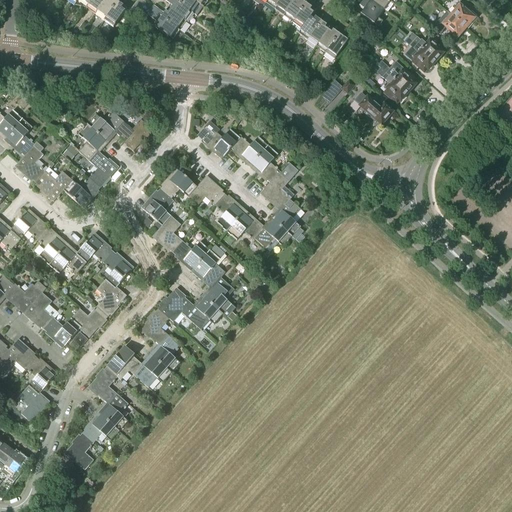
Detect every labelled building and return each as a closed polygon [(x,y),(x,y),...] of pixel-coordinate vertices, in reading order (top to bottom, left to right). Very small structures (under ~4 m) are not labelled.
[(64,0),(75,8),(76,7),(78,3),(77,3),(79,0),(64,0)] [(78,3),(76,7),(85,9),(86,9),(92,0),(79,0),(77,3),(78,3)] [(92,0),(86,9),(95,16),(106,0),(92,0)] [(112,0),(106,0),(95,16),(104,22),(120,0),(113,0),(112,0)] [(120,0),(104,22),(113,29),(115,27),(127,11),(122,7),(126,2),(127,0),(120,0)] [(173,0),(163,0),(171,6),(168,10),(186,23),(193,14),(190,12),(173,0)] [(173,0),(190,12),(193,9),(196,11),(198,11),(200,11),(201,10),(202,9),(200,7),(199,6),(191,0),(173,0)] [(255,0),(253,2),(253,3),(262,9),(267,2),(268,0),(255,0)] [(268,0),(267,2),(276,9),(282,0),(268,0)] [(282,0),(276,9),(274,11),(283,18),(295,0),(282,0)] [(295,0),(283,18),(282,19),(291,26),(292,24),(309,0),(302,0),(301,2),(297,0),(295,0)] [(309,0),(292,24),(291,26),(299,32),(300,32),(301,31),(311,17),(312,16),(313,15),(315,13),(317,10),(311,6),(313,4),(315,0),(309,0)] [(364,11),(360,15),(378,28),(382,23),(378,19),(384,11),(367,0),(364,0),(359,7),(364,11)] [(394,6),(398,1),(396,0),(367,0),(384,11),(390,3),(394,6)] [(456,11),(451,16),(459,23),(466,29),(477,18),(472,13),(470,15),(458,5),(454,9),(456,11)] [(154,6),(150,11),(177,31),(180,32),(186,23),(168,10),(165,15),(154,6)] [(299,33),(297,35),(305,40),(307,42),(328,13),(324,9),(316,20),(311,17),(301,31),(300,32),(299,32),(299,33)] [(150,11),(147,16),(149,17),(158,24),(157,25),(155,29),(170,40),(177,31),(150,11)] [(328,13),(307,42),(316,48),(317,45),(329,30),(324,27),(332,15),(328,13)] [(442,19),(432,30),(436,33),(442,26),(448,32),(452,35),(451,36),(450,38),(455,42),(466,29),(459,23),(451,16),(446,22),(444,20),(442,19)] [(329,30),(317,45),(326,52),(346,25),(341,22),(333,33),(329,30)] [(83,23),(79,29),(83,31),(87,26),(83,23)] [(326,52),(324,55),(334,62),(347,43),(342,39),(350,28),(346,25),(326,52)] [(412,34),(408,38),(414,44),(418,40),(412,34)] [(370,42),(379,50),(383,45),(374,38),(370,42)] [(408,38),(404,43),(410,48),(414,44),(408,38)] [(418,40),(414,44),(423,52),(424,51),(429,56),(428,58),(432,62),(434,61),(436,63),(439,60),(440,60),(442,57),(442,56),(443,55),(442,54),(445,50),(433,39),(429,44),(426,47),(418,40)] [(412,50),(405,57),(411,63),(415,67),(424,74),(425,73),(427,71),(428,71),(429,70),(431,70),(433,68),(432,67),(436,63),(434,61),(432,62),(428,58),(429,56),(424,51),(423,52),(414,44),(410,48),(412,50)] [(293,61),(290,66),(287,69),(296,76),(302,68),(293,61)] [(381,63),(378,68),(380,70),(390,78),(395,83),(396,82),(401,86),(399,88),(404,93),(407,93),(408,94),(411,91),(412,91),(414,88),(414,87),(415,86),(414,85),(418,82),(405,70),(396,63),(389,70),(381,63)] [(380,70),(377,74),(386,83),(390,86),(391,87),(387,91),(384,94),(397,106),(398,104),(400,102),(401,102),(403,102),(405,99),(405,98),(408,94),(407,93),(404,93),(399,88),(401,86),(396,82),(395,83),(390,78),(380,70)] [(297,76),(304,81),(307,77),(300,72),(297,76)] [(348,81),(346,84),(340,90),(347,96),(356,87),(348,81)] [(8,96),(10,92),(11,91),(5,87),(2,93),(8,96)] [(367,100),(361,95),(355,102),(361,107),(360,108),(381,126),(389,117),(392,113),(384,107),(380,111),(367,100)] [(84,105),(77,98),(71,105),(78,111),(84,105)] [(0,139),(3,142),(22,121),(12,112),(5,120),(0,115),(0,139)] [(115,134),(124,124),(112,114),(104,123),(96,116),(87,126),(108,145),(114,138),(112,136),(114,133),(115,134)] [(35,146),(25,138),(32,129),(22,121),(3,142),(10,148),(12,146),(15,148),(14,149),(24,158),(33,147),(34,148),(35,146)] [(124,124),(115,134),(125,143),(126,142),(128,144),(127,147),(133,152),(152,132),(141,121),(132,131),(124,124)] [(209,135),(203,142),(206,145),(213,151),(214,150),(217,153),(214,155),(221,161),(225,157),(231,150),(240,140),(230,132),(225,138),(223,140),(217,135),(220,132),(210,123),(204,130),(209,135)] [(102,152),(108,145),(87,126),(78,136),(86,143),(78,153),(89,163),(98,153),(97,152),(100,149),(102,152)] [(261,140),(266,144),(269,139),(265,135),(261,140)] [(240,140),(231,150),(241,159),(242,159),(242,158),(245,160),(245,161),(243,163),(249,169),(256,161),(268,148),(258,139),(256,141),(254,144),(251,147),(249,146),(241,139),(240,140)] [(43,150),(37,144),(35,146),(34,148),(33,147),(24,158),(14,169),(21,175),(23,173),(26,175),(25,177),(35,185),(45,173),(36,165),(43,156),(40,153),(43,150)] [(70,163),(78,154),(71,147),(63,156),(70,163)] [(256,161),(249,169),(255,175),(256,175),(257,173),(258,172),(259,173),(261,175),(260,176),(269,185),(270,185),(279,175),(280,174),(275,170),(270,165),(275,160),(278,156),(268,148),(256,161)] [(89,179),(101,190),(119,169),(112,163),(110,165),(107,163),(108,162),(98,153),(89,163),(97,170),(89,179)] [(263,192),(260,196),(267,202),(268,201),(269,199),(270,200),(272,202),(271,203),(270,203),(275,207),(276,208),(281,212),(290,202),(294,197),(285,188),(298,173),(292,167),(288,164),(288,165),(287,165),(284,168),(280,174),(279,175),(270,185),(269,185),(265,189),(265,190),(263,191),(263,192)] [(168,182),(160,191),(171,201),(180,192),(188,199),(197,189),(190,183),(176,170),(170,177),(170,178),(171,179),(172,180),(170,183),(168,182)] [(63,193),(72,182),(62,173),(55,182),(45,173),(35,185),(45,194),(46,193),(49,195),(46,198),(53,204),(63,193)] [(197,189),(188,199),(189,200),(192,202),(198,208),(205,199),(215,208),(225,197),(215,188),(214,189),(211,187),(213,185),(214,184),(210,180),(207,178),(203,182),(197,189)] [(92,200),(101,190),(89,179),(81,189),(72,182),(63,193),(84,211),(90,204),(88,202),(91,199),(92,200)] [(0,206),(10,195),(3,188),(1,191),(0,190),(0,206)] [(147,203),(141,210),(157,224),(162,228),(171,218),(165,213),(173,203),(171,201),(160,191),(151,201),(152,202),(151,204),(150,205),(147,203)] [(225,197),(215,208),(224,216),(217,225),(227,234),(246,213),(239,207),(236,210),(234,207),(235,206),(225,197)] [(277,213),(271,220),(290,237),(292,239),(292,238),(296,242),(303,233),(300,230),(301,229),(294,223),(292,221),(296,217),(301,212),(299,210),(295,207),(290,202),(281,212),(282,213),(280,215),(279,215),(277,214),(277,213)] [(37,242),(48,230),(38,222),(37,223),(34,220),(36,218),(29,212),(11,232),(20,241),(28,233),(37,242)] [(246,213),(227,234),(237,242),(241,238),(244,234),(250,240),(253,242),(255,240),(255,241),(256,240),(259,237),(264,231),(260,228),(258,226),(256,224),(255,223),(254,222),(253,224),(252,223),(250,221),(251,220),(252,219),(246,213)] [(162,228),(152,239),(159,246),(161,243),(164,245),(163,247),(169,252),(170,251),(174,254),(183,244),(173,236),(181,227),(171,218),(162,228)] [(147,229),(152,224),(147,220),(143,225),(147,229)] [(256,240),(255,241),(256,241),(270,254),(278,244),(280,246),(283,249),(292,239),(290,237),(271,220),(265,227),(267,229),(266,230),(265,232),(264,231),(259,237),(256,240)] [(20,241),(11,232),(10,234),(7,231),(9,228),(3,222),(0,225),(0,244),(1,244),(11,253),(20,241)] [(49,268),(68,246),(62,240),(60,243),(57,241),(58,239),(48,230),(37,242),(47,250),(39,259),(49,268)] [(103,265),(113,253),(104,245),(103,247),(100,244),(102,241),(95,235),(77,256),(86,265),(93,257),(103,265)] [(183,244),(174,254),(176,255),(174,257),(183,264),(184,263),(186,265),(185,267),(184,268),(191,274),(210,253),(210,252),(200,244),(192,252),(183,244)] [(86,265),(77,256),(76,257),(73,255),(75,252),(68,246),(49,268),(59,277),(66,268),(76,277),(86,265)] [(210,253),(191,274),(198,280),(200,277),(203,280),(202,281),(206,285),(212,290),(220,279),(221,280),(222,278),(225,275),(216,266),(220,261),(225,256),(215,246),(210,252),(210,253)] [(106,282),(116,290),(134,269),(127,264),(125,266),(123,264),(124,263),(113,253),(103,265),(113,274),(106,282)] [(0,306),(5,302),(2,299),(4,297),(5,297),(14,287),(14,286),(9,282),(4,278),(3,278),(3,277),(0,280),(0,306)] [(208,291),(202,298),(223,317),(223,316),(227,319),(227,318),(232,323),(237,318),(232,313),(235,309),(232,307),(225,301),(234,291),(232,290),(230,288),(229,287),(227,285),(221,280),(220,279),(212,290),(213,291),(210,294),(210,293),(208,291)] [(106,282),(97,292),(105,299),(97,308),(109,318),(127,298),(117,289),(116,290),(106,282)] [(14,287),(5,297),(10,301),(10,302),(15,306),(16,305),(19,307),(17,310),(23,315),(42,294),(46,290),(38,283),(34,287),(32,285),(28,290),(25,294),(15,285),(14,286),(14,287)] [(176,290),(158,311),(169,321),(172,324),(180,315),(186,319),(195,309),(189,304),(184,300),(183,301),(182,300),(181,299),(183,296),(176,290)] [(42,294),(23,315),(31,322),(33,319),(36,321),(35,323),(34,323),(44,331),(54,320),(59,315),(62,311),(60,310),(57,313),(49,306),(52,303),(42,294)] [(195,309),(186,319),(187,321),(197,329),(201,332),(209,323),(214,327),(223,317),(202,298),(196,305),(198,307),(196,310),(195,309)] [(71,319),(71,320),(81,329),(82,328),(85,331),(83,333),(90,339),(108,319),(109,318),(97,308),(89,318),(80,310),(79,310),(71,319)] [(158,311),(139,332),(146,338),(148,335),(151,338),(150,339),(155,343),(160,348),(169,338),(161,331),(169,321),(158,311)] [(54,320),(44,331),(54,340),(55,339),(58,341),(58,342),(57,343),(56,344),(62,350),(65,347),(67,346),(70,342),(81,329),(71,320),(63,328),(54,320)] [(156,349),(150,356),(171,375),(180,365),(171,358),(180,348),(169,338),(160,348),(161,349),(158,352),(156,349)] [(0,373),(4,377),(10,371),(10,370),(16,363),(26,372),(27,371),(37,359),(27,351),(27,350),(26,352),(24,350),(23,349),(24,349),(25,347),(21,343),(19,341),(15,345),(14,346),(9,352),(0,362),(0,373)] [(0,362),(9,352),(0,343),(0,362)] [(124,348),(106,369),(117,379),(118,379),(121,382),(128,373),(133,377),(142,367),(133,358),(134,357),(131,354),(124,348)] [(142,367),(133,377),(147,390),(156,380),(162,385),(171,375),(150,356),(144,363),(146,365),(144,368),(142,367)] [(37,359),(27,371),(36,379),(29,387),(40,396),(48,386),(51,384),(58,375),(51,369),(49,372),(46,369),(47,368),(37,359)] [(106,369),(87,390),(94,396),(96,394),(99,396),(98,397),(103,402),(108,406),(117,396),(109,389),(117,379),(106,369)] [(27,389),(19,399),(29,407),(21,416),(29,422),(31,425),(41,414),(50,403),(43,397),(41,400),(38,397),(40,396),(29,387),(27,389)] [(104,407),(98,414),(120,433),(127,424),(119,417),(128,406),(119,398),(117,396),(108,406),(109,407),(107,410),(104,407)] [(91,425),(82,435),(94,445),(102,436),(111,443),(120,433),(98,414),(92,421),(95,423),(92,426),(92,425),(91,425)] [(82,435),(64,456),(70,462),(73,459),(75,462),(74,463),(85,472),(94,462),(85,455),(94,445),(82,435)] [(0,454),(0,469),(2,471),(3,472),(6,467),(16,455),(6,447),(0,454)] [(2,471),(0,473),(1,474),(2,472),(15,480),(13,483),(14,483),(19,476),(21,472),(20,470),(26,462),(16,455),(6,467),(3,472),(2,471)]
